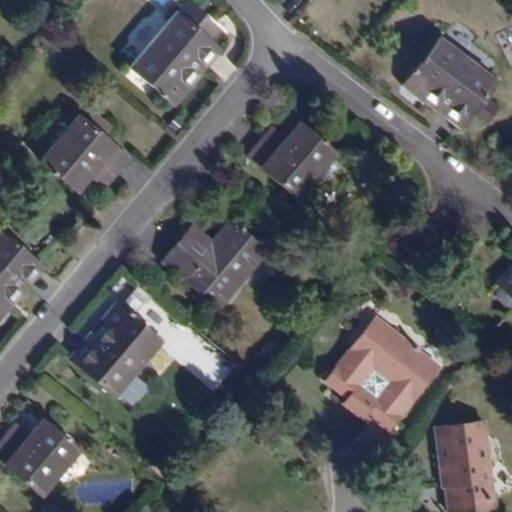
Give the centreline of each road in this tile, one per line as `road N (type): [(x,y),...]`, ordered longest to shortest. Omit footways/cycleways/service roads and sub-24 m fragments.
road 1 (residential): [(283,41),(0,380)]
road 2 (residential): [(492,204),(389,134),(283,41)]
